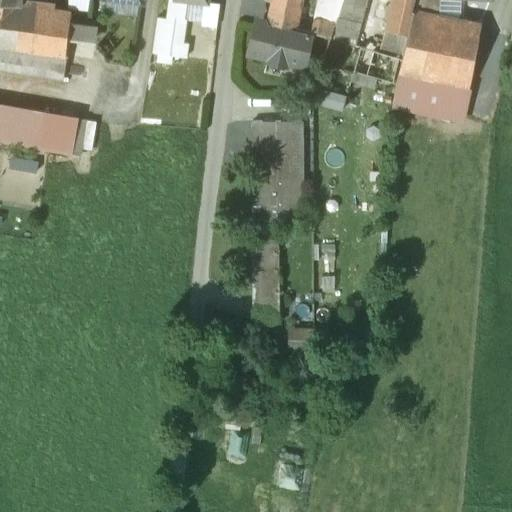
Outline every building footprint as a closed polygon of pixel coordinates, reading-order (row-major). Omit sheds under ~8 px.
[(168,0),(163,40),(180,42),(183,19),(186,0),(168,0)] [(207,2),(188,0),(186,0),(183,19),(205,22),(207,2)] [(272,0),(267,23),(293,29),(299,0),(272,0)] [(357,1),(355,0),(342,0),(341,7),(330,40),(344,44),(357,1)] [(391,0),(388,16),(409,21),(411,12),(411,10),(413,0),(391,0)] [(413,0),(411,10),(439,15),(440,0),(413,0)] [(460,0),(440,0),(439,15),(459,19),(460,0)] [(71,13),(20,5),(15,5),(0,2),(0,46),(65,57),(65,55),(67,40),(70,23),(71,13)] [(340,7),(320,3),(317,19),(334,23),(340,7)] [(439,15),(411,10),(411,12),(409,21),(398,74),(468,89),(481,24),(459,19),(439,15)] [(317,19),(313,18),(310,33),(312,33),(330,37),(334,23),(317,19)] [(267,23),(257,21),(256,27),(265,29),(267,23)] [(93,27),(70,23),(67,40),(90,43),(93,27)] [(293,29),(267,23),(265,29),(256,27),(250,52),(270,57),(269,60),(285,64),(285,61),(302,65),(310,33),(312,34),(312,33),(293,29)] [(402,42),(383,36),(378,54),(398,59),(402,42)] [(180,42),(163,40),(161,54),(186,57),(188,43),(180,42)] [(344,44),(330,40),(322,64),(352,72),(392,83),(398,59),(378,54),(344,44)] [(65,57),(0,46),(0,69),(63,79),(66,55),(65,55),(65,57)] [(322,64),(321,64),(313,87),(346,98),(353,76),(352,72),(322,64)] [(468,89),(398,74),(392,100),(463,114),(468,89)] [(77,119),(0,105),(0,142),(70,155),(77,119)] [(301,121),(252,121),(253,321),(279,321),(278,221),(302,221),(301,121)] [(274,491),(300,492),(300,471),(274,470),(274,491)]
